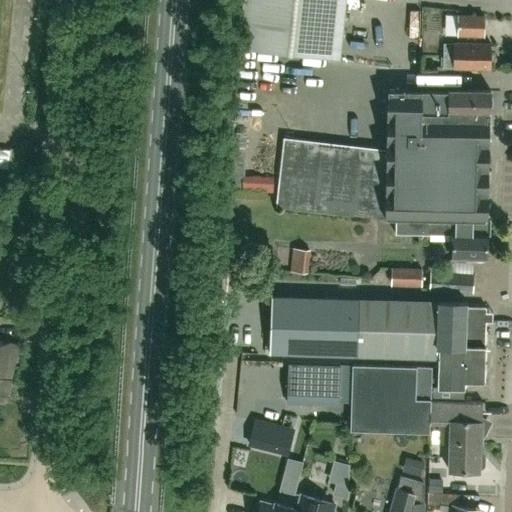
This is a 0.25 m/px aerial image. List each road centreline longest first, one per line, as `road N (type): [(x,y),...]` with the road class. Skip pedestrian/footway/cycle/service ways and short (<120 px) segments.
road 1 (tertiary): [(42,511),(91,0)]
road 2 (primary): [(136,511),(171,0)]
